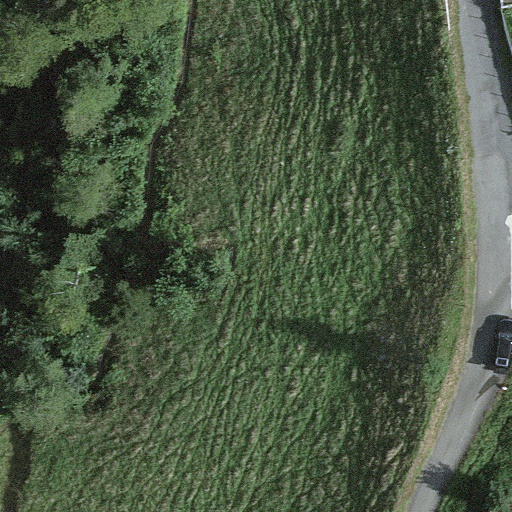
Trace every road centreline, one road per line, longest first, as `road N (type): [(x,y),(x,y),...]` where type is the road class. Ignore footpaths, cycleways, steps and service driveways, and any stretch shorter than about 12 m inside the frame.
road 1 (track): [(496,271),(467,0)]
road 2 (track): [(418,511),(483,370),(496,271)]
